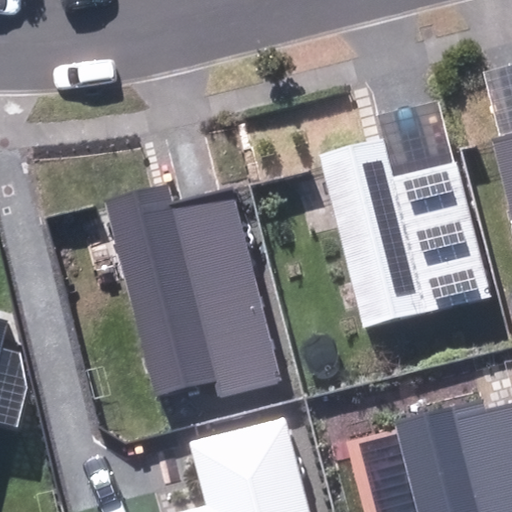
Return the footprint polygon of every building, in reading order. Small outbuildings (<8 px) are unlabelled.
[(499,135),(511,131),(511,62),(482,71),(499,135)] [(384,138),(394,176),(455,161),(439,99),(409,106),(378,114),(384,138)] [(491,138),(511,219),(511,131),(499,135),(491,138)] [(319,154),(362,327),(438,309),(481,298),(491,296),(455,161),(394,176),(384,138),(319,154)] [(219,395),(282,380),(233,187),(207,193),(172,202),(168,184),(107,200),(156,394),(215,379),(219,395)] [(394,422),(417,511),(511,511),(511,404),(485,411),(482,400),(394,422)] [(175,511),(309,511),(284,416),(189,441),(206,504),(175,511)]
